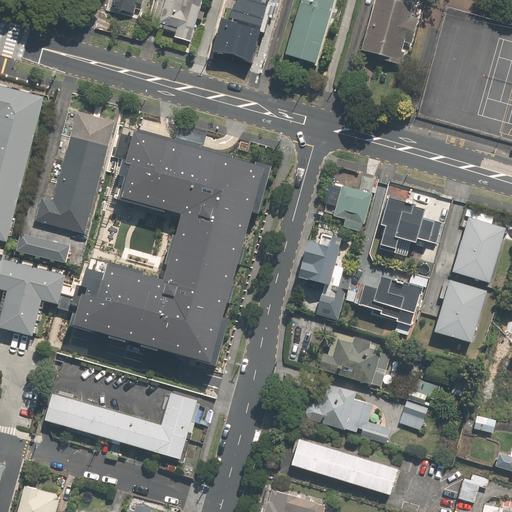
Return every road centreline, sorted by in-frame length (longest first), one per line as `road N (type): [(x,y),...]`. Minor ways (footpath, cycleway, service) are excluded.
road 1 (tertiary): [(221,501),(320,123)]
road 2 (secondary): [(0,36),(320,123)]
road 3 (secondary): [(320,123),(511,179)]
road 4 (residential): [(33,448),(221,501)]
